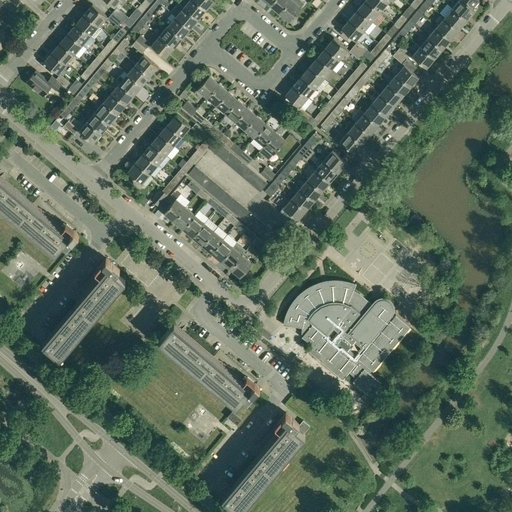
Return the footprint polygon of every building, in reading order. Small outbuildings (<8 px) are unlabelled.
[(156,0),(152,6),(156,10),(161,4),(156,0)] [(198,19),(206,9),(194,0),(189,0),(184,7),(198,19)] [(194,0),(206,9),(213,0),(194,0)] [(290,0),(273,0),(270,5),(279,13),(290,0)] [(290,0),(279,13),(289,21),(301,7),(304,3),(300,0),(290,0)] [(365,0),(357,9),(371,21),(380,12),(365,0)] [(365,0),(380,12),(388,2),(385,0),(365,0)] [(415,0),(414,0),(410,5),(415,9),(420,3),(415,0)] [(459,0),(452,8),(466,20),(474,10),(472,8),(479,1),(478,0),(459,0)] [(425,1),(420,7),(425,11),(430,5),(425,1)] [(141,3),(137,9),(141,13),(146,7),(141,3)] [(84,14),(98,26),(106,16),(92,4),(84,14)] [(190,28),(198,19),(184,7),(176,16),(190,28)] [(12,11),(8,8),(1,16),(5,19),(12,11)] [(112,13),(122,21),(126,16),(116,8),(112,13)] [(458,29),(466,20),(452,8),(444,17),(458,29)] [(349,19),(363,31),(371,21),(357,9),(349,19)] [(407,9),(402,14),(407,18),(412,13),(407,9)] [(148,10),(144,15),(148,19),(153,14),(148,10)] [(12,11),(5,19),(9,23),(16,15),(12,11)] [(417,11),(412,16),(417,21),(422,15),(417,11)] [(117,26),(122,21),(112,13),(108,18),(117,26)] [(133,13),(129,19),(133,23),(138,17),(133,13)] [(76,23),(90,35),(95,39),(103,29),(98,26),(84,14),(76,23)] [(167,19),(164,23),(168,26),(181,38),(190,28),(176,16),(171,22),(167,19)] [(450,39),(458,29),(444,17),(436,27),(450,39)] [(399,18),(394,24),(399,28),(404,22),(399,18)] [(140,19),(136,25),(140,29),(145,23),(140,19)] [(363,31),(349,19),(341,28),(355,40),(363,31)] [(409,20),(404,26),(409,30),(414,24),(409,20)] [(90,35),(76,23),(68,33),(82,45),(90,35)] [(173,47),(181,38),(168,26),(159,36),(173,47)] [(391,27),(386,33),(391,37),(396,32),(391,27)] [(442,48),(450,39),(436,27),(428,37),(442,48)] [(401,30),(396,35),(401,39),(406,34),(401,30)] [(117,32),(112,38),(117,42),(122,36),(117,32)] [(82,45),(68,33),(60,42),(74,54),(82,45)] [(140,35),(136,40),(146,48),(150,43),(140,35)] [(173,47),(159,36),(151,45),(165,57),(173,47)] [(326,47),(339,59),(348,49),(334,37),(326,47)] [(383,37),(378,43),(383,47),(388,41),(383,37)] [(420,46),(434,58),(442,48),(428,37),(420,46)] [(124,38),(119,44),(124,48),(129,42),(124,38)] [(146,48),(136,40),(132,45),(142,53),(146,48)] [(357,41),(353,46),(363,54),(367,49),(357,41)] [(74,54),(60,42),(52,52),(66,64),(74,54)] [(109,42),(104,47),(109,51),(114,45),(109,42)] [(363,54),(353,46),(349,51),(359,59),(363,54)] [(375,46),(370,52),(375,56),(380,50),(375,46)] [(401,46),(397,51),(406,59),(411,54),(401,46)] [(426,68),(434,58),(420,46),(412,56),(426,68)] [(339,59),(326,47),(317,57),(331,69),(339,59)] [(116,48),(111,53),(116,57),(121,52),(116,48)] [(385,49),(380,54),(385,59),(390,53),(385,49)] [(101,51),(96,57),(101,61),(106,55),(101,51)] [(406,59),(397,51),(393,56),(402,64),(406,59)] [(66,64),(52,52),(44,61),(58,73),(66,64)] [(136,64),(150,75),(158,66),(144,54),(136,64)] [(108,57),(103,63),(108,67),(113,61),(108,57)] [(331,69),(317,57),(309,66),(323,78),(331,69)] [(377,58),(372,64),(377,68),(382,62),(377,58)] [(93,60),(88,66),(93,70),(98,64),(93,60)] [(150,75),(136,64),(128,73),(142,85),(150,75)] [(396,66),(391,70),(396,74),(410,86),(418,77),(413,72),(404,65),(400,69),(396,66)] [(323,78),(309,66),(301,76),(315,88),(323,78)] [(359,66),(354,71),(359,75),(363,70),(359,66)] [(100,67),(95,72),(100,76),(105,71),(100,67)] [(369,68),(364,73),(369,77),(374,72),(369,68)] [(85,70),(80,76),(85,80),(90,74),(85,70)] [(61,84),(56,79),(52,76),(48,81),(36,71),(26,82),(42,96),(51,86),(56,90),(61,84)] [(142,85),(128,73),(123,78),(120,75),(116,80),(119,83),(133,95),(142,85)] [(60,74),(56,79),(61,84),(65,87),(69,82),(60,74)] [(410,86),(396,74),(388,84),(402,96),(410,86)] [(207,97),(218,83),(209,75),(197,89),(207,97)] [(351,75),(346,81),(351,85),(355,79),(351,75)] [(92,76),(87,82),(92,86),(97,80),(92,76)] [(293,85),(307,97),(315,88),(301,76),(293,85)] [(361,77),(356,83),(361,87),(366,81),(361,77)] [(133,95),(119,83),(111,92),(125,104),(133,95)] [(228,91),(218,83),(207,97),(216,105),(228,91)] [(343,84),(338,90),(343,94),(347,88),(343,84)] [(402,96),(388,84),(380,93),(394,105),(402,96)] [(307,97),(293,85),(285,95),(299,107),(307,97)] [(84,86),(79,91),(84,95),(89,90),(84,86)] [(353,87),(348,92),(353,96),(358,91),(353,87)] [(216,105),(226,113),(238,99),(228,91),(216,105)] [(125,104),(111,92),(103,102),(117,114),(125,104)] [(394,105),(380,93),(372,103),(386,115),(394,105)] [(335,94),(330,100),(335,104),(339,98),(335,94)] [(76,95),(71,101),(76,105),(81,99),(76,95)] [(345,96),(340,102),(345,106),(350,100),(345,96)] [(247,107),(238,99),(226,113),(235,121),(247,107)] [(192,115),(197,109),(187,101),(182,107),(192,115)] [(103,102),(95,111),(109,123),(117,114),(103,102)] [(327,103),(322,109),(327,113),(331,107),(327,103)] [(364,112),(378,124),(386,115),(372,103),(364,112)] [(68,104),(63,110),(68,114),(73,108),(68,104)] [(337,106),(332,111),(337,115),(342,110),(337,106)] [(235,121),(245,129),(257,115),(247,107),(235,121)] [(301,108),(297,113),(307,121),(311,116),(301,108)] [(197,109),(192,115),(197,120),(201,115),(196,111),(197,109)] [(87,121),(101,133),(109,123),(95,111),(87,121)] [(370,134),(378,124),(364,112),(356,122),(370,134)] [(319,113),(314,119),(319,123),(323,117),(319,113)] [(168,123),(182,135),(190,126),(176,114),(168,123)] [(266,123),(257,115),(245,129),(254,137),(266,123)] [(329,115),(324,121),(329,125),(334,119),(329,115)] [(205,118),(201,123),(207,128),(211,123),(205,118)] [(68,120),(64,125),(73,134),(78,129),(68,120)] [(101,133),(87,121),(79,130),(93,142),(101,133)] [(362,143),(370,134),(356,122),(348,132),(362,143)] [(160,133),(174,145),(182,135),(168,123),(160,133)] [(196,123),(191,128),(201,136),(205,131),(196,123)] [(266,123),(254,137),(264,145),(276,131),(266,123)] [(214,126),(210,131),(216,136),(220,131),(214,126)] [(264,145),(259,151),(268,160),(273,154),(285,140),(276,131),(264,145)] [(354,153),(362,143),(348,132),(340,141),(354,153)] [(152,143),(166,154),(174,145),(160,133),(152,143)] [(224,134),(220,139),(226,144),(230,139),(224,134)] [(313,134),(308,140),(313,144),(318,138),(313,134)] [(214,152),(221,144),(217,140),(209,149),(214,152)] [(144,152),(158,164),(166,154),(152,143),(144,152)] [(202,143),(197,149),(202,153),(207,147),(202,143)] [(233,143),(229,147),(235,152),(239,147),(233,143)] [(214,152),(218,156),(225,148),(221,144),(214,152)] [(305,144),(300,149),(305,153),(310,148),(305,144)] [(225,148),(218,156),(222,160),(229,151),(225,148)] [(324,160),(338,172),(346,162),(332,150),(324,160)] [(222,160),(226,163),(233,155),(229,151),(222,160)] [(243,151),(239,155),(245,160),(249,155),(243,151)] [(136,162),(150,173),(158,164),(144,152),(136,162)] [(194,152),(189,158),(194,162),(199,156),(194,152)] [(297,153),(292,159),(297,163),(302,157),(297,153)] [(233,155),(226,163),(230,167),(238,158),(233,155)] [(230,167),(235,170),(242,162),(238,158),(230,167)] [(252,159),(248,163),(254,168),(258,163),(252,159)] [(338,172),(324,160),(316,169),(330,181),(338,172)] [(150,173),(136,162),(127,171),(141,183),(150,173)] [(186,162),(181,168),(186,172),(191,166),(186,162)] [(235,170),(239,174),(246,165),(242,162),(235,170)] [(289,163),(284,168),(289,172),(293,167),(289,163)] [(239,174),(243,177),(250,169),(246,165),(239,174)] [(188,174),(192,178),(199,169),(195,166),(188,174)] [(261,173),(271,181),(276,174),(267,166),(261,173)] [(204,173),(199,169),(192,178),(196,181),(204,173)] [(243,177),(247,181),(254,172),(250,169),(243,177)] [(330,181),(316,169),(308,179),(322,191),(330,181)] [(178,171),(173,177),(178,181),(183,175),(178,171)] [(247,181),(251,184),(259,176),(254,172),(247,181)] [(281,172),(276,178),(281,182),(285,176),(281,172)] [(204,173),(196,181),(201,185),(208,176),(204,173)] [(212,180),(208,176),(201,185),(205,188),(212,180)] [(251,184),(256,188),(263,179),(259,176),(251,184)] [(0,206),(55,253),(61,246),(63,244),(67,248),(78,234),(74,231),(70,235),(66,231),(64,233),(0,178),(0,206)] [(263,179),(256,188),(260,192),(267,183),(263,179)] [(322,191),(308,179),(300,188),(314,200),(322,191)] [(212,180),(205,188),(209,192),(216,183),(212,180)] [(170,181),(165,187),(170,191),(175,185),(170,181)] [(273,181),(264,191),(271,196),(279,187),(273,181)] [(220,187),(216,183),(209,192),(213,195),(220,187)] [(195,184),(191,188),(196,193),(200,189),(195,184)] [(225,190),(220,187),(213,195),(217,199),(225,190)] [(161,188),(151,199),(158,205),(168,194),(161,188)] [(292,198),(306,210),(314,200),(300,188),(292,198)] [(217,199),(222,202),(229,194),(225,190),(217,199)] [(204,192),(200,196),(206,201),(210,197),(204,192)] [(233,198),(229,194),(222,202),(226,206),(233,198)] [(173,220),(185,206),(175,198),(164,212),(173,220)] [(237,201),(233,198),(226,206),(230,210),(237,201)] [(306,210),(292,198),(284,208),(298,219),(306,210)] [(214,200),(210,204),(215,209),(219,205),(214,200)] [(230,210),(234,213),(241,205),(237,201),(230,210)] [(246,208),(241,205),(234,213),(238,217),(246,208)] [(195,214),(185,206),(173,220),(183,228),(195,214)] [(223,208),(219,212),(225,217),(229,213),(223,208)] [(246,208),(238,217),(243,220),(250,212),(246,208)] [(254,215),(250,212),(243,220),(247,224),(254,215)] [(183,228),(192,236),(204,222),(195,214),(183,228)] [(247,224),(251,227),(258,219),(254,215),(247,224)] [(233,216),(228,220),(234,225),(238,221),(233,216)] [(262,222),(258,219),(251,227),(255,231),(262,222)] [(214,231),(204,222),(192,236),(202,245),(214,231)] [(267,226),(262,222),(255,231),(259,234),(267,226)] [(242,224),(238,228),(244,233),(248,229),(242,224)] [(271,230),(267,226),(259,234),(264,238),(271,230)] [(271,230),(264,238),(268,241),(275,233),(271,230)] [(202,245),(211,253),(223,239),(214,231),(202,245)] [(252,243),(257,237),(251,232),(247,236),(253,241),(252,243)] [(257,237),(252,243),(262,251),(267,245),(257,237)] [(233,247),(223,239),(211,253),(221,261),(233,247)] [(242,255),(233,247),(221,261),(230,269),(242,255)] [(252,263),(242,255),(230,269),(240,277),(252,263)] [(44,345),(60,358),(125,281),(116,273),(120,269),(113,263),(106,258),(103,262),(107,266),(103,271),(105,272),(44,344),(44,345)] [(370,395),(370,396),(380,382),(369,373),(372,370),(373,370),(409,327),(410,327),(395,315),(393,318),(391,315),(392,313),(392,310),(392,307),(392,305),(391,302),(389,300),(387,299),(384,298),(382,298),(379,299),(377,300),(375,302),(373,305),(360,294),(353,290),(356,284),(355,283),(355,284),(348,281),(341,280),(333,280),(325,281),(317,283),(310,286),(297,296),(292,302),(288,309),(285,316),(284,324),(283,324),(302,327),(302,332),(302,336),(313,345),(309,350),(309,351),(309,350),(342,378),(342,379),(343,379),(349,372),(356,378),(353,381),(353,382),(354,381),(370,395)] [(172,324),(159,340),(236,406),(244,397),(248,400),(258,389),(259,387),(256,384),(255,383),(248,377),(242,383),(237,379),(212,358),(184,334),(181,331),(177,328),(172,324)] [(272,334),(260,324),(256,328),(268,339),(272,334)] [(302,360),(296,355),(292,359),(298,364),(302,360)] [(232,411),(227,416),(236,424),(241,419),(232,411)] [(224,499),(223,499),(238,511),(240,511),(305,435),(303,434),(310,425),(303,419),(299,424),(286,412),(283,416),(282,417),(276,424),(282,429),(278,434),(257,459),(233,487),(233,488),(230,491),(227,495),(224,499)]
